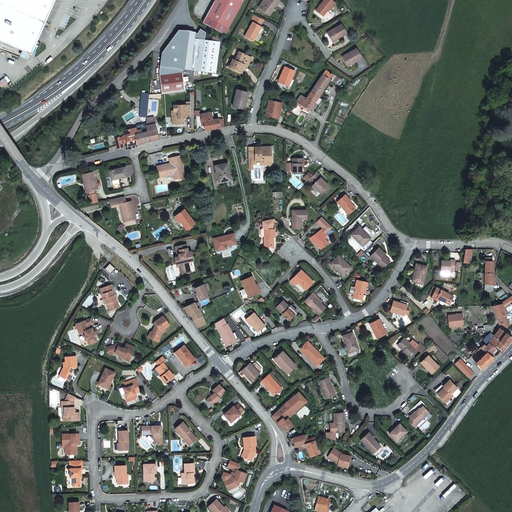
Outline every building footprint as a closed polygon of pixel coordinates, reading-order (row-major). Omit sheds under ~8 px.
[(0,0),(0,41),(30,55),(37,40),(54,0),(0,0)] [(214,0),(206,17),(228,29),(243,0),(214,0)] [(258,7),(267,14),(273,7),(274,8),(280,1),(278,0),(263,0),(264,0),(258,7)] [(329,9),(330,10),(335,4),(330,0),(324,0),(316,11),(323,16),(329,9)] [(258,33),(258,32),(261,27),(253,22),(245,37),(253,41),(258,33)] [(333,42),(338,39),(339,39),(347,34),(341,25),(328,33),(333,42)] [(192,32),(189,39),(204,40),(205,33),(200,30),(197,34),(192,32)] [(212,41),(207,41),(204,40),(189,39),(186,69),(216,73),(220,42),(219,42),(220,39),(213,38),(212,41)] [(342,57),(347,65),(354,61),(355,62),(362,58),(356,49),(342,57)] [(244,66),(245,66),(249,57),(239,52),(235,60),(233,60),(229,67),(241,72),(244,66)] [(295,72),(285,67),(277,84),(289,90),(293,80),(291,79),(295,72)] [(325,70),(310,92),(318,97),(331,78),(334,80),(333,82),(336,84),(340,79),(333,74),(333,75),(325,70)] [(162,94),(185,91),(182,73),(159,76),(162,94)] [(247,93),(237,90),(233,106),(243,109),(247,93)] [(318,97),(310,92),(306,99),(301,95),(296,102),(308,111),(318,97)] [(265,116),(276,118),(277,111),(280,111),(282,104),(269,100),(265,116)] [(143,117),(147,117),(148,101),(141,101),(140,108),(143,109),(143,117)] [(191,115),(190,102),(186,102),(186,106),(173,106),(174,111),(172,111),(172,118),(173,118),(173,124),(184,124),(183,116),(183,113),(186,113),(186,116),(191,115)] [(203,122),(205,131),(223,127),(222,118),(212,120),(210,112),(200,114),(202,122),(203,122)] [(145,126),(146,127),(147,131),(146,132),(148,142),(158,139),(153,117),(147,118),(146,125),(145,126)] [(145,126),(136,128),(136,131),(137,134),(135,134),(137,144),(148,142),(146,132),(147,131),(146,127),(145,126)] [(136,131),(136,128),(123,131),(124,137),(115,139),(118,149),(123,147),(122,143),(124,142),(124,143),(126,143),(127,147),(137,144),(135,134),(137,134),(136,131)] [(249,147),(249,164),(260,163),(260,165),(265,164),(265,160),(270,160),(270,154),(267,154),(267,147),(262,147),(262,148),(259,148),(259,147),(249,147)] [(172,170),(173,175),(174,179),(185,177),(180,156),(169,158),(170,163),(171,166),(168,166),(167,164),(157,166),(159,177),(167,176),(166,171),(172,170)] [(292,163),(286,163),(286,170),(292,170),(292,174),(302,173),(302,168),(302,164),(304,164),(304,159),(292,159),(292,163)] [(219,177),(220,182),(231,179),(227,163),(215,166),(217,177),(219,177)] [(134,175),(132,164),(125,166),(125,167),(110,171),(115,191),(121,189),(119,178),(134,175)] [(324,179),(316,172),(310,178),(314,183),(312,185),(321,194),(328,186),(324,182),(323,181),(324,179)] [(84,183),(86,183),(88,192),(97,190),(93,173),(82,175),(84,183)] [(355,208),(349,202),(350,201),(345,195),(337,202),(348,215),(355,208)] [(126,221),(136,219),(132,202),(126,203),(125,197),(110,200),(112,207),(120,205),(122,213),(123,212),(126,221)] [(181,222),(182,224),(187,230),(195,223),(185,209),(180,213),(179,212),(175,214),(181,222)] [(301,219),(306,219),(306,211),(292,211),(292,228),(301,228),(301,219)] [(328,243),(324,237),(327,235),(325,233),(332,227),(321,217),(316,222),(322,227),(322,226),(323,227),(310,238),(315,244),(317,243),(321,249),(328,243)] [(273,222),(263,223),(263,229),(261,229),(260,230),(260,236),(261,237),(264,237),(264,246),(273,246),(273,237),(274,237),(276,237),(276,232),(274,232),(274,229),(273,229),(273,222)] [(364,234),(365,233),(359,227),(351,234),(363,246),(364,245),(369,239),(364,234)] [(370,238),(369,239),(364,245),(366,247),(374,239),(372,237),(370,238)] [(193,260),(191,251),(188,252),(187,244),(176,247),(177,254),(179,255),(179,257),(178,257),(175,258),(177,264),(181,263),(183,274),(191,272),(188,262),(193,260)] [(379,248),(370,256),(383,268),(389,262),(383,255),(385,254),(379,248)] [(466,249),(465,251),(463,263),(470,263),(472,249),(466,249)] [(351,268),(344,262),(345,262),(339,256),(331,264),(343,276),(351,268)] [(450,261),(446,261),(442,261),(441,275),(449,275),(449,271),(455,272),(455,260),(450,260),(450,261)] [(416,264),(414,274),(415,274),(414,282),(423,284),(427,267),(416,264)] [(306,277),(307,276),(301,270),(290,281),(295,286),(298,283),(306,290),(312,284),(306,277)] [(492,273),(485,273),(484,283),(484,290),(493,290),(493,285),(494,285),(492,273)] [(248,297),(257,293),(254,286),(256,285),(254,280),(253,280),(252,277),(250,277),(245,280),(241,281),(248,297)] [(363,292),(365,293),(367,283),(356,280),(353,298),(361,300),(363,292)] [(117,299),(116,294),(114,295),(112,290),(113,290),(111,284),(100,288),(102,293),(101,294),(103,299),(105,298),(107,303),(109,310),(120,307),(117,299)] [(202,284),(194,288),(200,300),(208,297),(202,284)] [(330,296),(319,286),(313,292),(324,302),(330,296)] [(437,298),(441,300),(446,303),(450,305),(454,296),(436,288),(432,297),(432,298),(436,300),(437,298)] [(315,296),(312,293),(311,294),(304,301),(319,315),(325,308),(319,302),(318,303),(313,298),(314,297),(315,296)] [(501,324),(506,327),(509,325),(506,321),(505,314),(503,308),(511,302),(511,297),(510,296),(501,302),(502,304),(492,306),(499,325),(501,324)] [(276,307),(283,314),(284,313),(290,319),(297,312),(290,305),(288,307),(282,301),(276,307)] [(194,302),(184,307),(189,314),(190,313),(198,327),(211,321),(207,315),(203,317),(199,309),(198,309),(195,304),(194,302)] [(404,316),(407,306),(403,304),(403,305),(400,304),(393,302),(390,311),(404,316)] [(253,313),(249,317),(246,320),(250,326),(252,324),(258,332),(264,326),(254,313),(253,313)] [(462,313),(447,315),(449,328),(463,326),(462,317),(463,317),(462,313)] [(154,331),(153,331),(150,338),(158,342),(162,333),(166,330),(165,329),(170,325),(163,316),(155,322),(156,323),(154,324),(156,327),(154,331)] [(97,341),(95,337),(95,335),(94,336),(93,333),(94,333),(94,332),(92,327),(91,328),(90,325),(93,323),(91,318),(76,324),(76,326),(75,326),(75,329),(77,328),(79,333),(84,331),(85,335),(84,336),(85,341),(87,340),(89,344),(97,341)] [(217,328),(226,324),(223,318),(214,323),(217,328)] [(373,332),(374,331),(377,338),(386,334),(379,320),(369,324),(373,332)] [(221,332),(226,341),(225,341),(228,346),(236,342),(235,340),(239,338),(236,332),(233,334),(227,324),(226,325),(219,329),(220,333),(221,332)] [(511,337),(499,329),(493,336),(494,337),(501,343),(505,347),(511,337)] [(346,346),(349,353),(358,349),(352,333),(342,336),(346,346)] [(501,351),(505,347),(501,343),(494,337),(493,336),(490,333),(483,340),(481,339),(478,343),(481,345),(483,343),(483,344),(485,346),(488,343),(494,348),(496,346),(501,351)] [(416,348),(418,346),(412,340),(409,344),(403,338),(397,345),(403,351),(402,352),(408,357),(416,348)] [(307,342),(300,349),(316,366),(323,359),(321,356),(315,350),(307,342)] [(124,356),(123,358),(128,361),(132,354),(131,353),(132,351),(133,351),(135,347),(126,343),(124,347),(122,348),(118,346),(119,344),(117,343),(106,347),(109,354),(115,352),(119,354),(124,356)] [(476,363),(482,369),(494,358),(490,355),(495,349),(494,348),(488,343),(485,346),(483,344),(480,348),(486,353),(476,363)] [(421,353),(425,349),(419,344),(418,346),(416,348),(421,353)] [(184,345),(177,350),(182,357),(180,359),(186,366),(195,358),(184,345)] [(282,352),(274,359),(284,369),(288,373),(296,366),(282,352)] [(468,360),(463,355),(459,360),(463,365),(468,360)] [(59,376),(67,380),(71,373),(70,371),(71,368),(75,368),(75,365),(77,365),(76,356),(65,356),(65,362),(63,362),(63,366),(59,376)] [(426,367),(426,368),(431,374),(439,366),(428,356),(421,362),(426,367)] [(284,369),(274,359),(273,360),(282,370),(284,369)] [(161,375),(160,376),(165,383),(174,376),(163,362),(155,368),(160,374),(161,375)] [(250,363),(242,370),(247,375),(246,376),(251,382),(260,374),(250,363)] [(105,384),(108,385),(115,372),(105,368),(98,384),(104,386),(105,384)] [(269,374),(261,381),(264,384),(265,384),(271,391),(271,392),(275,396),(282,389),(269,374)] [(124,382),(126,387),(127,392),(124,393),(128,401),(135,398),(136,396),(135,392),(139,390),(136,383),(137,383),(135,378),(124,382)] [(328,378),(318,382),(326,399),(334,396),(330,385),(331,385),(328,378)] [(453,396),(452,394),(452,393),(456,397),(461,392),(457,388),(458,388),(450,380),(444,386),(445,388),(438,394),(446,403),(453,396)] [(219,398),(226,391),(219,384),(212,390),(214,393),(207,399),(212,405),(220,399),(219,398)] [(438,394),(445,388),(444,386),(443,385),(442,385),(435,390),(435,391),(438,394)] [(298,392),(271,416),(277,423),(285,431),(292,426),(287,418),(306,401),(298,392)] [(75,396),(68,393),(65,401),(61,401),(61,408),(63,408),(64,416),(63,416),(63,421),(79,420),(79,412),(74,412),(74,403),(72,403),(75,396)] [(234,406),(233,406),(224,414),(231,422),(244,410),(238,403),(234,406)] [(408,421),(414,428),(418,425),(417,424),(422,419),(425,422),(429,418),(426,415),(429,413),(423,407),(420,409),(417,413),(416,412),(415,412),(409,417),(411,418),(408,421)] [(328,433),(328,438),(336,440),(335,433),(344,432),(343,422),(344,422),(343,413),(333,414),(334,424),(333,424),(330,425),(333,433),(328,433)] [(192,435),(189,432),(191,431),(183,422),(175,429),(190,445),(197,439),(193,434),(192,435)] [(397,441),(407,432),(400,424),(390,434),(397,441)] [(162,444),(162,429),(159,429),(159,427),(157,426),(142,426),(142,434),(152,434),(154,436),(154,442),(157,444),(162,444)] [(120,442),(119,443),(119,450),(128,449),(128,431),(118,431),(119,440),(120,440),(120,442)] [(62,434),(62,445),(65,445),(65,448),(65,454),(76,454),(76,447),(75,447),(75,444),(79,444),(79,434),(62,434)] [(307,439),(307,436),(307,434),(290,438),(293,443),(294,443),(295,447),(305,444),(308,443),(307,439)] [(381,447),(373,439),(368,434),(361,441),(373,454),(381,447)] [(245,449),(243,451),(245,453),(244,457),(251,460),(256,451),(255,445),(256,445),(255,436),(243,437),(244,446),(246,446),(246,449),(245,449)] [(308,439),(307,439),(308,443),(305,444),(310,456),(319,452),(313,437),(308,439)] [(340,452),(333,448),(327,457),(337,464),(337,465),(347,467),(350,456),(340,453),(340,452)] [(82,460),(69,461),(70,478),(72,478),(73,487),(80,487),(80,477),(80,473),(81,473),(81,468),(83,468),(82,460)] [(237,470),(240,463),(230,460),(227,467),(233,469),(230,477),(227,479),(231,488),(238,485),(240,481),(243,482),(247,473),(237,470)] [(154,469),(156,469),(156,464),(143,464),(144,481),(149,481),(151,483),(156,478),(154,476),(154,473),(154,469)] [(193,483),(192,476),(190,476),(190,473),(192,473),(194,473),(194,464),(184,464),(184,474),(181,474),(182,483),(193,483)] [(115,475),(117,475),(117,479),(117,484),(127,483),(127,475),(126,475),(126,465),(115,466),(115,475)] [(315,511),(320,511),(326,511),(329,501),(313,497),(313,500),(317,501),(315,511)] [(227,511),(229,510),(226,506),(224,508),(216,499),(208,506),(213,511),(217,511),(218,511),(217,511),(227,511)] [(78,511),(78,510),(79,510),(79,502),(69,502),(68,511),(78,511)]
